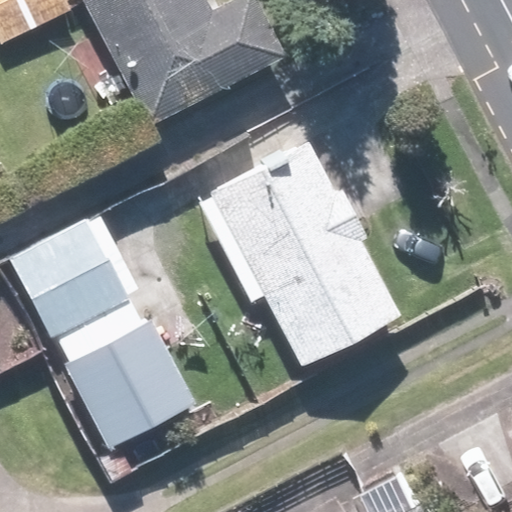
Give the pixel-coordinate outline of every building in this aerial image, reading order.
[(0,0),(0,37),(70,2),(68,0),(0,0)] [(85,0),(149,119),(288,45),(263,0),(85,0)] [(270,288),(304,356),(402,307),(318,138),(200,197),(250,298),(270,288)] [(139,287),(98,209),(8,256),(49,333),(59,327),(73,354),(65,358),(108,441),(196,395),(153,312),(143,317),(129,292),(139,287)] [(469,511),(439,511),(418,471),(340,511),(500,511),(493,499),(469,511)]
